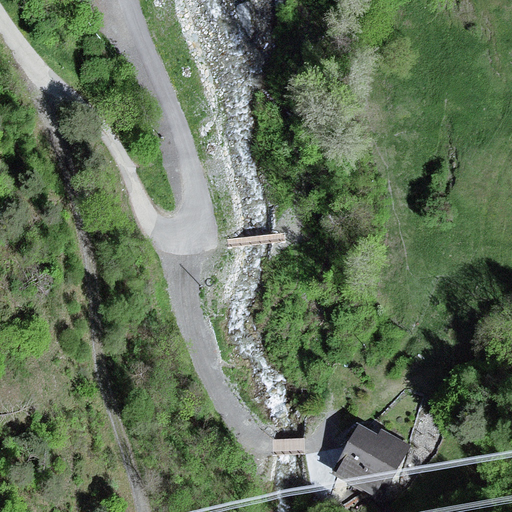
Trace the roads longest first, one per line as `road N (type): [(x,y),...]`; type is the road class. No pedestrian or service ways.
road 1 (track): [(37,67),(39,98),(91,252),(96,365),(140,511)]
road 2 (unclassified): [(123,0),(182,131),(200,211),(190,252),(173,251)]
road 3 (track): [(173,251),(164,251),(118,156),(37,67)]
